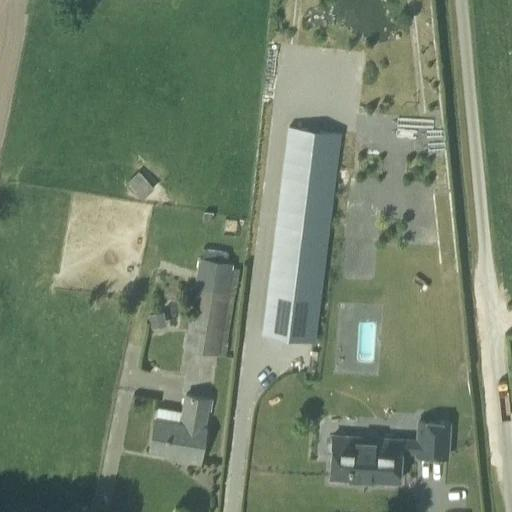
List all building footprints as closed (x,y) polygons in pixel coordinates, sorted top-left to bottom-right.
[(366,142),(429,144),(430,117),(367,115),(366,142)] [(283,337),(296,338),(295,345),(311,347),(312,340),(313,340),(338,133),(288,127),(263,334),(264,334),(268,335),(283,337)] [(154,189),(138,172),(127,182),(143,199),(154,189)] [(202,248),(196,286),(186,349),(217,355),(218,352),(226,354),(228,342),(226,341),(240,269),(232,267),(232,262),(228,261),(229,252),(202,248)] [(154,418),(149,448),(174,452),(173,456),(200,461),(206,427),(204,427),(208,398),(186,394),(181,423),(154,418)] [(333,435),(333,437),(320,436),(319,457),(332,458),(330,476),(399,481),(401,450),(417,451),(417,455),(447,457),(449,422),(419,420),(418,440),(333,435)]
